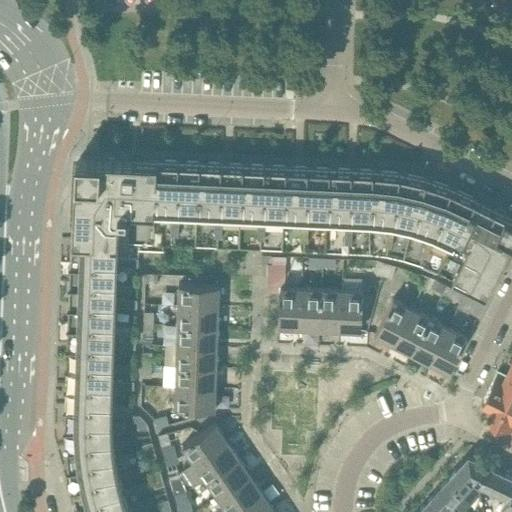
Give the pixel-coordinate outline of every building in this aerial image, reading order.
[(72,215),(71,239),(118,241),(163,243),(206,245),(314,250),(369,252),(386,254),(403,258),(419,263),(437,271),(438,271),(486,295),(497,272),(506,255),(511,242),(511,215),(494,207),(474,197),(450,186),(425,177),(399,172),(373,169),(156,159),(132,158),(132,159),(89,157),(83,157),(82,157),(75,163),(75,164),(75,170),(74,170),(72,215)] [(117,258),(118,241),(71,239),(65,399),(65,423),(66,444),(69,464),(73,484),(78,503),(80,511),(131,511),(129,506),(123,489),(119,473),(115,456),(113,439),(112,422),(112,405),(113,388),(113,380),(114,347),(114,339),(116,307),(116,299),(117,266),(117,258)] [(278,326),(299,327),(301,287),(284,286),(285,255),(261,254),(261,263),(267,264),(267,291),(279,291),(278,326)] [(309,265),(322,266),(322,257),(310,256),(309,265)] [(322,257),(322,266),(335,266),(335,258),(322,257)] [(127,258),(117,258),(117,266),(127,266),(127,258)] [(127,266),(138,266),(138,258),(127,258),(127,266)] [(374,271),(383,274),(387,262),(378,260),(374,271)] [(387,262),(383,274),(392,277),(395,265),(387,262)] [(145,273),(145,282),(157,282),(158,273),(145,273)] [(446,284),(436,279),(431,287),(442,293),(446,284)] [(179,283),(178,304),(218,305),(218,285),(179,283)] [(446,284),(442,293),(454,299),(458,290),(446,284)] [(321,288),(301,287),(299,327),(320,328),(321,288)] [(320,328),(340,328),(342,289),(321,288),(320,328)] [(363,290),(342,289),(340,328),(361,329),(363,290)] [(477,316),(483,303),(464,294),(458,306),(477,316)] [(393,343),(411,308),(392,298),(374,333),(393,343)] [(126,299),(116,299),(116,307),(126,307),(126,299)] [(126,307),(136,307),(137,299),(126,299),(126,307)] [(217,326),(218,305),(178,304),(177,324),(217,326)] [(411,352),(429,317),(411,308),(393,343),(411,352)] [(143,312),(143,323),(152,323),(153,312),(143,312)] [(430,362),(448,326),(429,317),(411,352),(430,362)] [(152,337),(152,323),(143,323),(142,337),(152,337)] [(177,324),(177,345),(216,346),(217,326),(177,324)] [(430,362),(448,371),(467,336),(448,326),(430,362)] [(124,340),(114,339),(114,347),(124,348),(124,340)] [(124,348),(135,348),(135,340),(124,340),(124,348)] [(215,367),(216,346),(177,345),(176,366),(215,367)] [(141,364),(151,364),(151,352),(142,352),(141,364)] [(141,364),(141,377),(150,377),(151,364),(141,364)] [(176,366),(175,386),(215,387),(215,367),(176,366)] [(511,396),(511,376),(507,374),(505,377),(496,372),(490,386),(511,396)] [(113,380),(113,388),(123,389),(123,381),(113,380)] [(123,389),(133,389),(134,381),(123,381),(123,389)] [(214,409),(215,387),(175,386),(174,407),(214,409)] [(511,396),(490,386),(481,403),(490,407),(486,414),(487,414),(485,418),(506,429),(510,422),(511,422),(511,396)] [(156,428),(168,425),(166,416),(153,419),(156,428)] [(144,420),(137,422),(137,429),(148,429),(147,423),(144,420)] [(227,440),(215,422),(182,445),(194,462),(227,440)] [(158,435),(162,448),(170,445),(167,433),(158,435)] [(239,457),(227,440),(194,462),(183,470),(190,480),(201,472),(206,479),(239,457)] [(154,450),(152,442),(142,445),(144,453),(154,450)] [(144,453),(146,460),(156,457),(154,450),(144,453)] [(468,455),(448,478),(463,491),(460,494),(467,499),(464,502),(467,505),(469,503),(470,504),(480,494),(478,493),(480,491),(479,483),(478,483),(487,464),(468,455)] [(239,457),(206,479),(218,496),(250,474),(239,457)] [(511,476),(487,464),(478,483),(507,498),(511,488),(511,476)] [(168,471),(172,484),(181,481),(177,469),(168,471)] [(150,473),(152,480),(162,478),(160,470),(150,473)] [(218,496),(228,511),(230,511),(262,490),(250,474),(218,496)] [(164,485),(162,478),(152,480),(154,488),(164,485)] [(448,478),(425,503),(435,511),(443,511),(452,503),(462,511),(467,505),(464,502),(467,499),(460,494),(463,491),(448,478)] [(511,511),(511,488),(507,498),(502,508),(509,511),(511,511)] [(230,511),(266,511),(273,507),(262,490),(230,511)] [(193,511),(187,492),(175,496),(179,511),(193,511)] [(158,502),(160,508),(170,506),(168,499),(158,502)] [(416,511),(435,511),(425,503),(416,511)]
